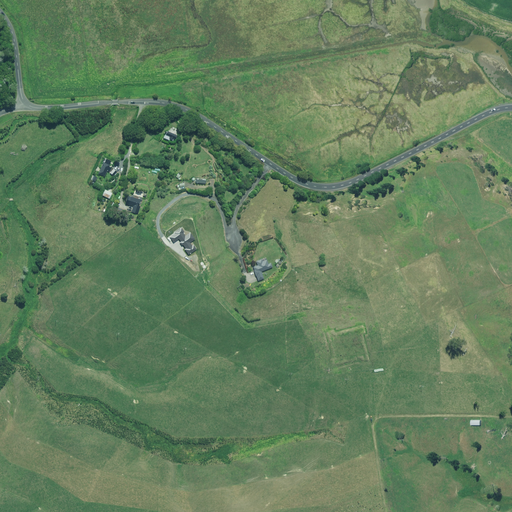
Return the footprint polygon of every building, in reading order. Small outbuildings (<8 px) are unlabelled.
[(176,136),(166,131),(164,138),(169,140),(174,141),(176,136)] [(109,165),(103,162),(98,174),(105,177),(107,171),(110,172),(111,168),(109,167),(109,165)] [(112,193),(105,190),(102,195),(109,199),(112,193)] [(141,200),(130,198),(128,205),(133,206),(132,212),(138,214),(141,200)] [(268,264),(266,258),(256,262),(258,266),(253,267),(258,281),(264,279),(261,272),(273,267),(271,263),(268,264)]
